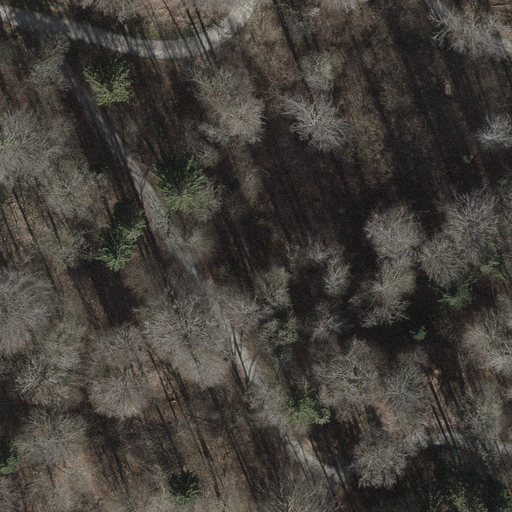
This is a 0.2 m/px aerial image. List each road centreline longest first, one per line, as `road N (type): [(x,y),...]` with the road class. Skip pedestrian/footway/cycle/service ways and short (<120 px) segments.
road 1 (track): [(25,17),(151,196),(321,479)]
road 2 (track): [(0,12),(147,50),(198,48),(234,27),(250,0)]
road 3 (track): [(511,446),(446,435),(386,449),(321,479)]
